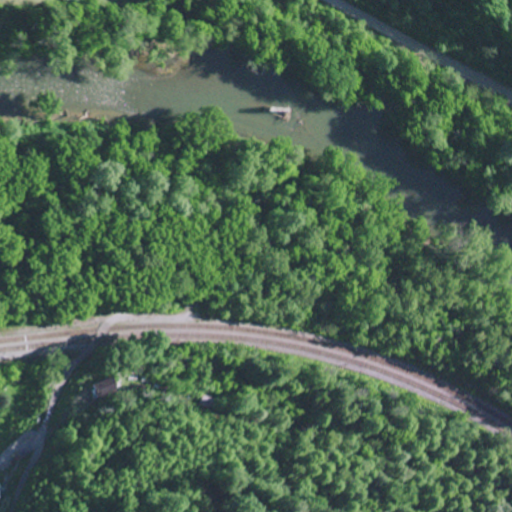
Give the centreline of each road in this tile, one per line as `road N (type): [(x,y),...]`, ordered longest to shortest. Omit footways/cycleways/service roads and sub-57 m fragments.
road 1 (residential): [(414,511),(185,411),(70,411),(46,426),(43,438)]
road 2 (residential): [(511,97),(333,0)]
